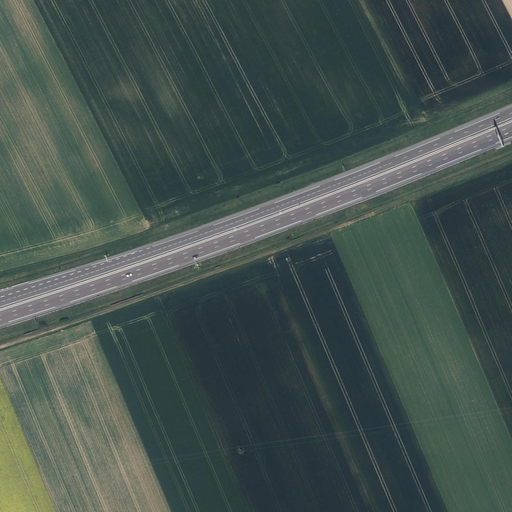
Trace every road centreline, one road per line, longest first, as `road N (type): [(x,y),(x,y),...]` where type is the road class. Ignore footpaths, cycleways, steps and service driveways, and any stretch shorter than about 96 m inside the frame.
road 1 (motorway): [(511,111),(316,190),(0,300)]
road 2 (motorway): [(0,317),(320,206),(511,129)]
road 3 (track): [(511,157),(330,230)]
